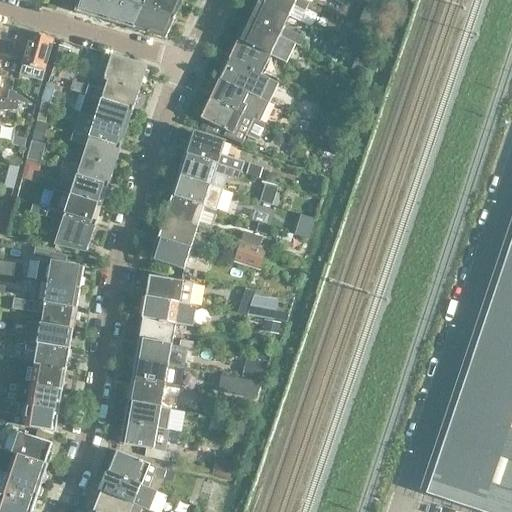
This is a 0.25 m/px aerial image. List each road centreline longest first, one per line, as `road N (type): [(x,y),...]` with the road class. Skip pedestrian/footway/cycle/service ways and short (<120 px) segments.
road 1 (residential): [(65,511),(86,445),(128,227),(186,64)]
road 2 (unclassified): [(402,511),(511,167)]
road 3 (residential): [(186,64),(0,2)]
